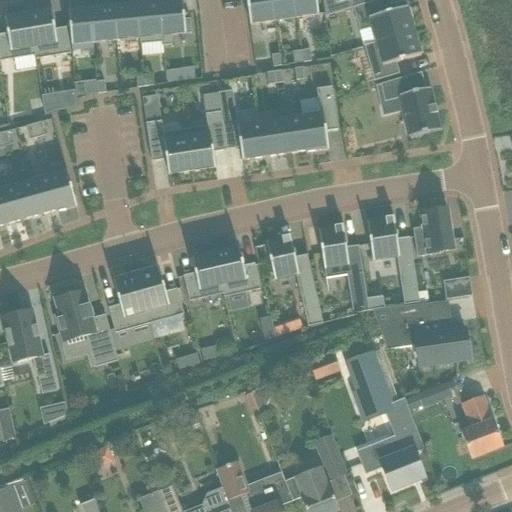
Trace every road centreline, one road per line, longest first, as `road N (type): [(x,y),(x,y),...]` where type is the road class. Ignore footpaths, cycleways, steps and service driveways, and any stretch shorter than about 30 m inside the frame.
road 1 (residential): [(0,279),(332,196),(482,174)]
road 2 (residential): [(511,352),(482,174)]
road 3 (residential): [(482,174),(435,0)]
